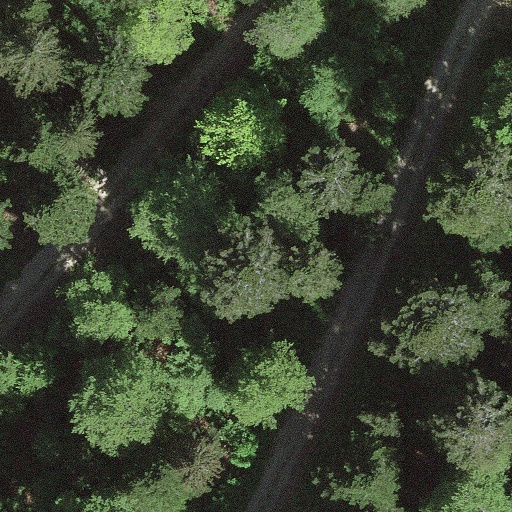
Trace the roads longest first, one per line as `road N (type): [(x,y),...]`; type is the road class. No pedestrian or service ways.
road 1 (track): [(491,0),(411,169),(345,350),(262,511)]
road 2 (track): [(0,321),(273,0)]
